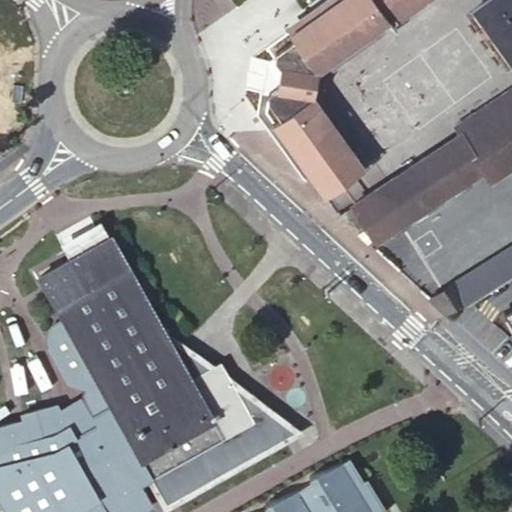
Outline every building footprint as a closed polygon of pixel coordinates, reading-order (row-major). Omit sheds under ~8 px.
[(338,0),(290,34),(293,38),(274,52),(272,61),(279,71),(275,87),(266,93),(265,101),(279,121),(271,127),(310,181),(343,157),(310,98),(316,68),(414,0),(338,0)] [(511,1),(511,0),(488,0),(474,10),(511,61),(511,1)] [(358,236),(369,245),(482,169),(490,181),(511,165),(511,86),(454,124),(459,134),(336,216),(350,228),(365,219),(370,228),(358,236)] [(360,170),(343,157),(310,181),(321,197),(360,170)] [(100,216),(59,238),(62,243),(63,245),(104,222),(100,216)] [(350,228),(358,236),(370,228),(365,219),(350,228)] [(61,411),(58,405),(23,413),(25,419),(0,425),(0,447),(1,448),(4,463),(0,464),(0,509),(7,507),(9,511),(137,511),(152,504),(140,484),(157,476),(176,498),(278,440),(282,437),(284,434),(285,428),(282,422),(280,418),(277,415),(274,414),(237,388),(222,361),(210,367),(198,358),(188,364),(182,357),(179,346),(171,339),(168,329),(162,322),(159,311),(152,304),(149,293),(142,287),(139,277),(133,271),(104,222),(63,245),(71,260),(41,276),(65,318),(54,325),(49,332),(49,343),(70,381),(88,386),(85,396),(61,411)] [(469,306),(511,277),(511,244),(453,282),(465,300),(469,306)] [(465,300),(453,282),(427,300),(443,314),(465,300)] [(361,482),(347,459),(339,464),(313,474),(307,478),(309,483),(295,492),(268,502),(262,506),(265,510),(261,511),(383,511),(384,511),(365,480),(361,482)]
